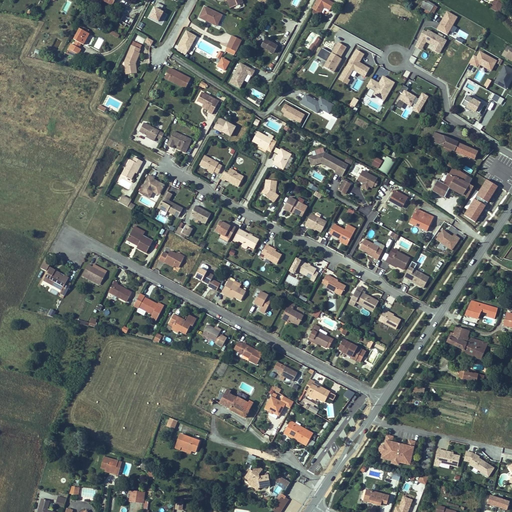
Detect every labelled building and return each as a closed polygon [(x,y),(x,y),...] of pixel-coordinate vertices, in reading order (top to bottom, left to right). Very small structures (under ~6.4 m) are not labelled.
[(66,0),(62,10),(67,12),(71,2),(67,0),(66,0)] [(317,0),(312,10),(320,14),(323,8),(330,12),(334,4),(326,0),(317,0)] [(495,0),(493,0),(489,8),(498,13),(503,4),(495,0)] [(426,3),(424,2),(421,6),(431,12),(434,7),(433,7),(433,5),(427,2),(426,3)] [(441,3),(435,13),(443,17),(448,7),(441,3)] [(159,23),(164,12),(155,7),(149,18),(159,23)] [(201,19),(210,24),(211,21),(220,26),(225,17),(207,8),(201,19)] [(458,17),(448,12),(438,29),(448,34),(458,17)] [(125,13),(121,20),(125,22),(124,24),(129,27),(130,25),(132,25),(135,20),(125,13)] [(481,43),(486,29),(482,28),(477,41),(481,43)] [(89,34),(79,29),(73,41),(83,46),(89,34)] [(424,46),(440,54),(447,40),(425,29),(416,46),(422,49),(424,46)] [(113,30),(111,33),(118,39),(120,36),(113,30)] [(321,40),(317,37),(318,35),(310,31),(303,44),(315,51),(321,40)] [(143,43),(145,38),(135,34),(133,40),(143,43)] [(180,49),(189,54),(197,40),(188,35),(180,49)] [(151,46),(154,41),(148,37),(144,42),(151,46)] [(234,38),(231,45),(240,49),(244,43),(234,38)] [(282,46),(269,39),(265,47),(277,53),(282,46)] [(338,42),(332,53),(322,48),(317,58),(324,61),(321,66),(334,72),(347,47),(338,42)] [(80,50),(71,45),(68,49),(78,55),(80,50)] [(231,45),(229,49),(238,54),(240,49),(231,45)] [(505,57),(511,48),(507,47),(502,55),(505,57)] [(141,52),(132,49),(125,66),(127,76),(136,74),(135,67),(136,66),(137,66),(141,56),(139,56),(141,52)] [(365,54),(355,49),(339,80),(347,84),(354,71),(366,77),(371,68),(360,63),(365,54)] [(491,71),(497,60),(479,51),(476,57),(473,55),(468,64),(478,69),(480,65),(491,71)] [(285,61),(289,63),(294,55),(290,53),(285,61)] [(227,74),(232,66),(224,61),(219,70),(227,74)] [(135,67),(136,74),(127,76),(127,79),(138,77),(137,66),(136,66),(135,67)] [(242,92),(250,76),(255,79),(257,73),(242,66),(232,87),(242,92)] [(511,83),(511,73),(505,69),(495,87),(503,91),(508,83),(511,84),(511,83)] [(170,70),(167,76),(171,77),(169,81),(186,91),(191,81),(170,70)] [(385,101),(395,82),(383,76),(379,83),(371,78),(366,87),(370,89),(367,95),(371,97),(373,95),(385,101)] [(412,109),(419,114),(429,96),(422,92),(419,98),(405,90),(396,106),(401,109),(404,103),(413,108),(412,109)] [(203,92),(198,101),(204,104),(206,105),(206,107),(211,109),(210,111),(209,113),(213,115),(220,103),(203,92)] [(494,94),(491,99),(501,105),(504,99),(494,94)] [(350,105),(355,108),(359,100),(354,97),(350,105)] [(322,105),(309,98),(304,106),(321,116),(323,111),(332,116),(337,108),(324,100),(322,105)] [(480,117),(485,108),(468,99),(463,108),(467,110),(467,111),(471,114),(471,112),(480,117)] [(308,117),(288,106),(284,113),(288,115),(287,117),(294,122),(295,120),(303,125),(308,117)] [(486,106),(486,116),(494,116),(494,106),(486,106)] [(215,126),(223,130),(222,131),(231,137),(237,127),(220,117),(215,126)] [(161,129),(146,120),(141,128),(153,135),(152,136),(156,138),(158,134),(163,136),(166,131),(161,129)] [(480,130),(483,126),(475,120),(472,125),(480,130)] [(179,133),(175,131),(168,144),(173,147),(175,142),(179,144),(177,149),(186,153),(192,140),(188,138),(185,139),(180,137),(179,133)] [(259,131),(254,139),(260,143),(265,146),(264,148),(268,150),(274,140),(266,134),(259,131)] [(435,142),(436,142),(444,146),(443,148),(451,152),(452,150),(454,151),(455,150),(475,159),(478,152),(458,143),(458,142),(440,134),(439,133),(435,142)] [(292,154),(283,148),(274,163),(284,168),(292,154)] [(205,154),(200,163),(209,168),(215,171),(216,170),(219,172),(223,165),(219,163),(220,162),(211,157),(205,154)] [(132,178),(135,171),(140,163),(141,164),(143,160),(135,155),(133,159),(130,158),(122,173),(132,178)] [(328,155),(316,159),(319,167),(324,165),(325,164),(326,165),(326,166),(339,173),(338,174),(345,178),(350,167),(328,155)] [(389,175),(395,161),(386,156),(379,170),(389,175)] [(371,166),(378,170),(383,161),(376,157),(371,166)] [(457,169),(464,174),(459,167),(454,163),(453,165),(458,168),(457,169)] [(222,177),(226,180),(227,178),(240,185),(246,175),(238,171),(239,170),(232,166),(229,172),(226,170),(222,177)] [(461,195),(467,185),(471,178),(465,174),(464,174),(457,169),(454,168),(443,185),(437,181),(432,190),(445,197),(450,188),(455,191),(461,195)] [(150,174),(141,192),(151,197),(153,193),(152,192),(153,191),(155,188),(161,192),(165,184),(159,181),(157,181),(154,180),(156,177),(150,174)] [(369,175),(364,184),(368,186),(374,189),(378,192),(383,182),(369,175)] [(267,179),(266,188),(268,188),(268,190),(265,193),(275,202),(280,195),(277,192),(278,181),(267,179)] [(349,184),(343,193),(348,196),(354,187),(349,184)] [(472,188),(467,185),(461,195),(466,198),(470,191),(472,188)] [(168,190),(159,208),(165,211),(170,214),(171,212),(173,213),(180,216),(185,208),(170,200),(174,194),(168,190)] [(122,195),(119,203),(133,210),(135,205),(130,202),(132,199),(122,195)] [(292,197),(285,209),(292,213),(294,211),(296,212),(300,214),(305,205),(304,204),(299,201),(298,201),(292,197)] [(404,200),(401,198),(396,205),(405,211),(412,200),(406,197),(404,200)] [(375,198),(369,206),(374,210),(380,202),(375,198)] [(198,206),(192,216),(203,222),(207,225),(213,215),(198,206)] [(433,220),(417,212),(410,226),(427,234),(433,220)] [(306,225),(310,228),(311,226),(317,230),(323,232),(328,223),(312,214),(306,225)] [(222,222),(216,233),(223,236),(231,240),(238,228),(234,226),(234,227),(233,228),(227,225),(222,222)] [(331,234),(349,244),(354,235),(346,231),(336,225),(331,234)] [(136,226),(134,230),(143,235),(145,232),(136,226)] [(177,233),(182,236),(186,229),(181,226),(177,233)] [(163,238),(166,231),(162,229),(158,235),(163,238)] [(128,239),(139,246),(138,248),(147,253),(154,241),(143,235),(134,230),(128,239)] [(235,242),(239,244),(240,242),(256,250),(261,241),(241,230),(235,242)] [(461,243),(455,239),(454,241),(444,234),(438,244),(454,254),(461,243)] [(361,249),(370,254),(376,257),(375,258),(379,261),(384,253),(379,250),(380,248),(374,245),(366,240),(361,249)] [(264,255),(268,256),(267,259),(275,263),(280,266),(285,256),(277,253),(272,249),(272,248),(269,246),(264,255)] [(160,260),(165,262),(167,260),(176,265),(180,267),(185,258),(178,254),(172,250),(169,254),(164,252),(160,260)] [(387,263),(392,266),(393,265),(399,268),(405,271),(412,260),(399,253),(397,256),(393,253),(387,263)] [(299,271),(298,272),(306,277),(313,280),(312,282),(316,284),(321,275),(317,273),(318,271),(303,263),(302,264),(299,271)] [(89,264),(83,275),(87,277),(88,276),(101,283),(106,273),(93,267),(89,264)] [(93,267),(106,273),(107,271),(95,264),(93,267)] [(67,280),(68,278),(55,270),(56,268),(51,265),(44,277),(49,280),(48,281),(61,289),(60,291),(64,294),(71,282),(67,280)] [(56,268),(55,270),(68,278),(69,275),(56,268)] [(215,277),(201,270),(197,279),(210,286),(209,288),(213,290),(217,283),(213,281),(215,277)] [(410,281),(426,290),(431,280),(424,276),(416,271),(410,281)] [(100,284),(101,283),(88,276),(87,277),(100,284)] [(324,285),(329,287),(328,289),(338,294),(343,297),(348,288),(333,280),(334,279),(329,276),(324,285)] [(223,294),(228,297),(229,295),(235,298),(242,302),(247,293),(234,286),(236,283),(230,280),(223,294)] [(119,283),(115,281),(109,292),(127,302),(132,293),(118,285),(119,283)] [(364,293),(360,291),(354,302),(372,312),(377,302),(363,294),(364,293)] [(146,298),(146,297),(142,294),(135,306),(140,309),(140,308),(154,316),(152,319),(158,321),(164,310),(159,307),(160,305),(154,302),(153,303),(149,301),(149,300),(146,298)] [(274,301),(262,294),(255,306),(259,308),(260,307),(264,309),(261,313),(266,316),(274,301)] [(388,311),(391,305),(385,302),(382,308),(388,311)] [(485,313),(483,319),(488,320),(492,309),(468,303),(467,303),(463,316),(463,319),(476,322),(479,311),(485,313)] [(283,321),(290,325),(291,323),(293,324),(300,328),(305,319),(296,313),(297,311),(291,307),(283,321)] [(503,326),(511,327),(511,329),(511,330),(511,329),(511,316),(505,315),(503,326)] [(171,323),(175,326),(174,328),(180,332),(187,335),(192,327),(194,328),(198,321),(191,317),(187,324),(186,323),(179,319),(180,318),(175,316),(171,323)] [(403,323),(389,316),(384,325),(398,332),(403,323)] [(217,343),(219,344),(218,346),(224,349),(228,340),(221,336),(222,334),(215,331),(209,327),(204,337),(208,339),(217,343)] [(468,339),(469,334),(455,331),(453,337),(451,336),(448,347),(458,349),(461,338),(468,339)] [(161,337),(157,334),(152,342),(157,344),(161,337)] [(310,343),(314,346),(315,344),(321,347),(328,351),(329,350),(333,342),(320,334),(319,336),(315,334),(310,343)] [(466,351),(482,354),(484,343),(481,343),(468,339),(461,338),(458,349),(466,351)] [(368,356),(346,343),(340,353),(354,361),(354,362),(358,364),(359,363),(363,366),(368,356)] [(244,346),(240,344),(235,352),(252,361),(251,363),(259,367),(264,356),(245,346),(244,346)] [(300,376),(288,369),(279,365),(276,370),(284,375),(283,378),(295,385),(300,376)] [(464,380),(470,382),(472,373),(466,372),(464,380)] [(488,376),(472,373),(470,382),(486,386),(488,376)] [(305,379),(301,377),(297,385),(300,387),(305,379)] [(319,401),(326,405),(329,400),(332,395),(323,390),(322,392),(315,388),(316,386),(317,385),(312,382),(306,393),(310,395),(308,399),(317,404),(319,401)] [(348,389),(344,396),(352,401),(356,393),(348,389)] [(219,405),(231,411),(230,412),(246,420),(252,407),(251,406),(252,404),(249,402),(248,404),(236,399),(236,400),(229,396),(230,394),(226,391),(219,405)] [(417,392),(415,397),(424,400),(423,402),(426,403),(427,400),(425,399),(426,394),(417,392)] [(332,395),(329,400),(335,403),(338,398),(332,395)] [(281,404),(273,399),(266,411),(271,414),(270,415),(274,417),(274,415),(280,418),(286,408),(291,411),(295,404),(285,399),(283,402),(281,404)] [(165,425),(172,428),(176,419),(169,416),(165,425)] [(285,436),(295,442),(296,440),(308,447),(314,438),(301,430),(300,431),(295,428),(296,427),(291,424),(285,436)] [(176,449),(181,451),(182,449),(193,453),(197,454),(201,442),(181,436),(176,449)] [(307,449),(308,447),(296,440),(295,442),(307,449)] [(399,462),(409,465),(410,461),(413,452),(413,448),(407,447),(406,452),(390,448),(392,443),(386,441),(385,445),(383,445),(381,446),(379,448),(380,450),(381,453),(383,454),(382,458),(392,461),(399,462)] [(447,455),(441,453),(441,451),(437,451),(434,466),(438,468),(439,464),(456,468),(459,458),(447,455)] [(472,454),(465,453),(463,462),(468,463),(469,464),(468,465),(473,469),(477,472),(487,478),(493,470),(478,460),(479,459),(475,456),(474,456),(472,454)] [(250,454),(247,463),(253,465),(256,457),(250,454)] [(99,467),(104,468),(113,471),(113,474),(116,475),(119,467),(115,465),(117,460),(103,456),(99,467)] [(257,469),(254,473),(260,478),(263,473),(257,469)] [(247,477),(245,481),(247,483),(248,487),(252,486),(254,488),(254,490),(257,493),(259,491),(270,490),(269,479),(260,480),(260,481),(258,480),(260,478),(254,473),(252,475),(250,479),(247,477)] [(424,486),(425,480),(416,477),(416,479),(411,477),(409,483),(411,483),(424,486)] [(392,479),(391,485),(397,487),(399,481),(392,479)] [(287,490),(290,486),(283,481),(280,485),(287,490)] [(79,495),(80,487),(70,486),(70,495),(79,495)] [(129,501),(139,502),(140,494),(130,493),(129,501)] [(387,498),(364,493),(362,503),(378,507),(379,504),(385,505),(387,498)] [(144,498),(144,494),(140,494),(139,502),(129,501),(129,502),(143,504),(144,501),(144,498)] [(399,508),(395,507),(393,511),(409,511),(413,500),(403,496),(399,508)] [(509,502),(490,496),(487,505),(506,511),(509,502)] [(48,499),(40,497),(35,511),(55,511),(56,511),(46,508),(48,499)] [(285,502),(281,500),(275,509),(279,511),(280,510),(285,502)]
